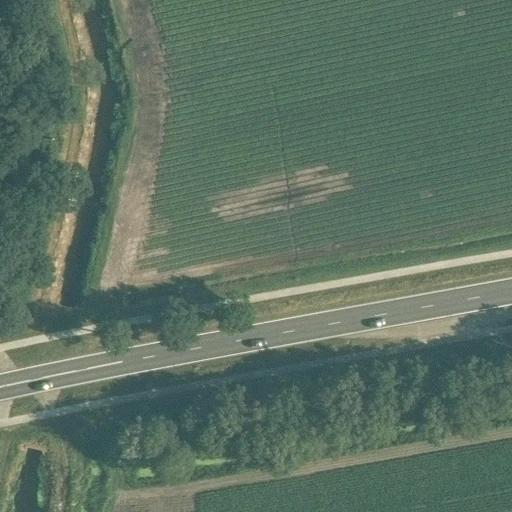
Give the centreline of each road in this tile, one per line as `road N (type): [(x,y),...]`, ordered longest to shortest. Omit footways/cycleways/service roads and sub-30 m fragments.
road 1 (primary): [(0,386),(511,291)]
road 2 (track): [(0,331),(41,318),(85,93),(64,0)]
